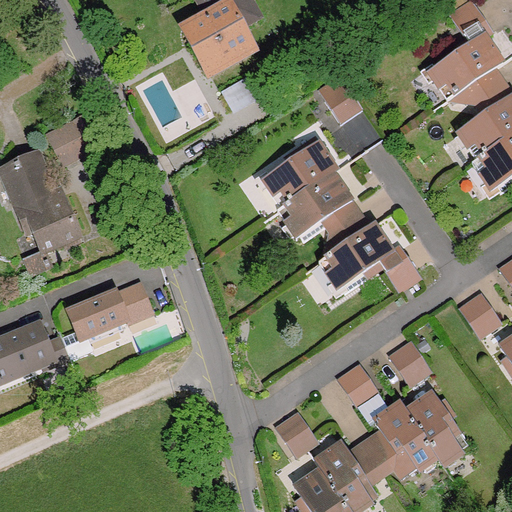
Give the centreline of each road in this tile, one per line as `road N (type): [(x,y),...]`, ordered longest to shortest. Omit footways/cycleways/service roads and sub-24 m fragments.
road 1 (residential): [(52,0),(160,202),(252,511)]
road 2 (track): [(214,363),(0,461)]
